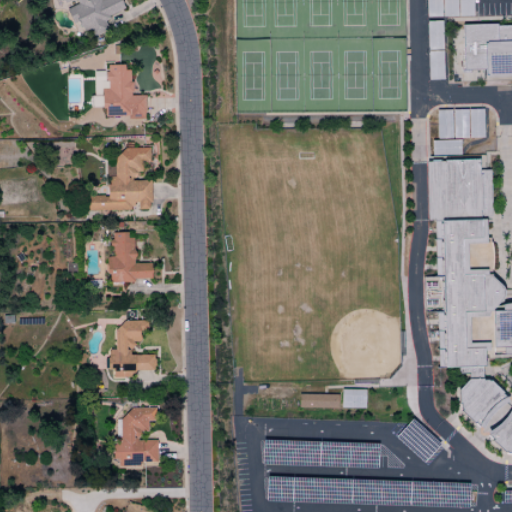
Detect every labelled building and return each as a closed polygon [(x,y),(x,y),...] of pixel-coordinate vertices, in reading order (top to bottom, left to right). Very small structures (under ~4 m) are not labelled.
[(60,0),(61,1),(63,0),(73,0),(75,5),(66,9),(72,25),(77,22),(81,32),(89,30),(91,37),(104,32),(100,19),(123,11),(119,0),(60,0)] [(440,0),(424,0),(425,17),(440,17),(440,0)] [(426,48),(437,48),(437,38),(440,38),(439,21),(426,21),(426,48)] [(511,24),(461,25),(461,71),(482,70),(482,78),(511,78),(511,24)] [(144,118),(144,96),(128,95),(129,65),(106,65),(106,72),(92,71),(92,107),(104,107),(104,118),(144,118)] [(436,139),(482,138),(481,109),(435,110),(436,139)] [(468,271),(463,245),(477,243),(499,167),(479,171),(476,154),(461,157),(457,138),(429,143),(432,160),(413,164),(453,370),(464,374),(454,411),(475,425),(511,399),(478,377),(484,354),(460,318),(487,313),(496,359),(511,355),(511,307),(500,310),(492,267),(468,271)] [(85,211),(134,211),(134,209),(149,210),(149,178),(138,178),(138,161),(148,161),(148,148),(115,148),(115,178),(107,178),(106,196),(86,196),(85,211)] [(133,263),(132,234),(110,234),(111,257),(106,257),(106,281),(150,281),(150,263),(133,263)] [(153,355),(131,355),(131,342),(138,342),(139,331),(145,331),(145,321),(115,321),(114,350),(106,350),(106,370),(111,370),(111,377),(132,378),(132,370),(153,371),(153,355)] [(364,391),(342,390),(341,407),(363,408),(364,391)] [(297,408),(336,409),(337,395),(297,394),(297,408)] [(155,440),(138,440),(138,431),(146,431),(146,421),(153,421),(152,408),(127,408),(127,417),(119,417),(119,437),(113,437),(114,465),(156,464),(155,440)]
